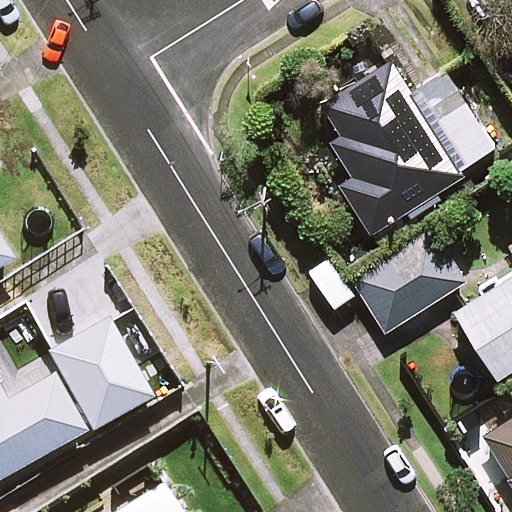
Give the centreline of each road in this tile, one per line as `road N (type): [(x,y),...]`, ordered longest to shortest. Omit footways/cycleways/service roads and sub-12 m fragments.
road 1 (residential): [(116,80),(387,511)]
road 2 (residential): [(245,0),(116,80)]
